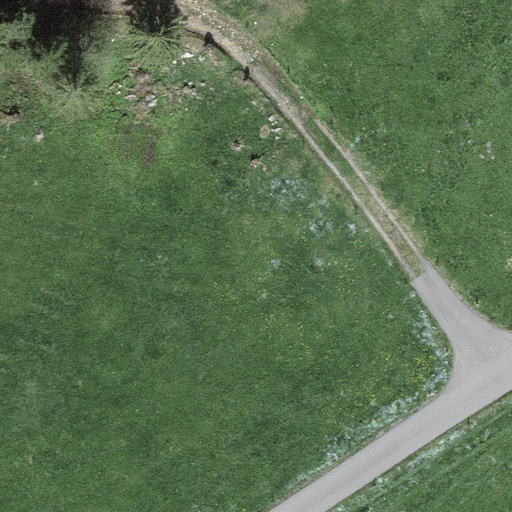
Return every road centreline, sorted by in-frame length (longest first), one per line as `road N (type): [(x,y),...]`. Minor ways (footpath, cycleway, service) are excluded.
road 1 (track): [(499,377),(391,214),(208,26),(61,16),(0,0)]
road 2 (track): [(511,370),(295,511)]
